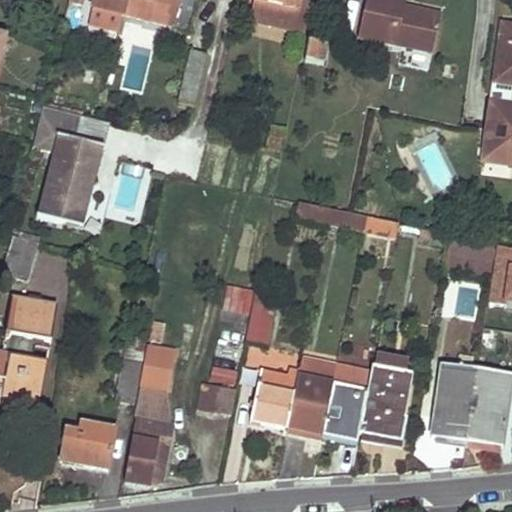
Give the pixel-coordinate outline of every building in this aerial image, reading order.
[(94,0),(92,9),(124,17),(127,0),(94,0)] [(127,0),(124,17),(186,31),(193,0),(127,0)] [(254,0),(249,21),(305,34),(311,0),(254,0)] [(404,10),(406,0),(366,0),(358,39),(432,55),(440,18),(404,10)] [(511,27),(502,26),(485,144),(510,147),(507,167),(511,167),(511,27)] [(325,66),(328,47),(308,43),(304,63),(325,66)] [(195,105),(206,57),(191,53),(179,101),(195,105)] [(80,118),(43,108),(33,149),(55,155),(43,202),(85,213),(101,149),(73,142),(80,118)] [(108,125),(80,118),(73,142),(101,149),(108,125)] [(282,152),(286,131),(271,128),(267,149),(282,152)] [(507,167),(510,147),(485,144),(482,164),(507,167)] [(85,213),(43,202),(39,219),(81,230),(85,213)] [(330,228),(333,211),(300,204),(296,220),(330,228)] [(333,211),(330,228),(363,235),(366,218),(333,211)] [(399,225),(366,218),(363,235),(396,241),(399,225)] [(448,243),(449,235),(420,229),(417,242),(447,247),(448,243)] [(1,276),(26,284),(39,245),(13,237),(1,276)] [(491,279),(495,249),(448,243),(447,247),(443,271),(491,279)] [(495,249),(491,279),(511,281),(511,251),(496,247),(495,249)] [(458,315),(476,317),(479,287),(462,286),(458,315)] [(252,309),(274,313),(278,293),(256,289),(252,309)] [(11,300),(2,348),(0,357),(0,366),(5,367),(0,399),(0,407),(14,410),(38,414),(47,363),(32,361),(35,341),(50,344),(56,308),(40,305),(41,300),(27,298),(27,303),(11,300)] [(274,313),(252,309),(245,345),(267,350),(274,313)] [(142,364),(146,342),(127,339),(123,361),(142,364)] [(170,361),(172,349),(150,345),(148,356),(170,361)] [(403,375),(405,364),(376,358),(374,369),(403,375)] [(337,367),(302,360),(299,374),(298,380),(287,431),(303,434),(322,438),(333,386),(337,367)] [(122,361),(115,403),(134,407),(142,364),(123,361),(122,361)] [(210,366),(208,381),(235,386),(237,370),(210,366)] [(454,443),(455,437),(467,439),(474,390),(477,372),(444,367),(442,383),(438,383),(433,417),(440,418),(437,440),(454,443)] [(372,368),(367,393),(358,437),(388,443),(400,445),(405,420),(402,420),(411,376),(403,375),(374,369),(372,368)] [(262,416),(260,426),(287,431),(298,380),(287,378),(260,372),(249,423),(251,424),(253,415),(262,416)] [(288,372),(287,378),(298,380),(299,374),(288,372)] [(511,380),(511,376),(477,372),(474,390),(510,395),(511,380)] [(196,411),(230,419),(236,391),(201,384),(196,411)] [(367,393),(333,386),(322,438),(340,442),(356,445),(358,437),(367,393)] [(162,405),(164,392),(142,388),(139,401),(162,405)] [(502,450),(510,395),(474,390),(467,439),(479,441),(479,447),(502,450)] [(164,392),(162,405),(139,401),(136,420),(170,427),(164,392)] [(260,426),(262,416),(253,415),(251,424),(260,426)] [(440,418),(433,417),(430,439),(437,440),(440,418)] [(165,454),(170,427),(136,420),(124,484),(147,489),(157,483),(159,475),(163,453),(165,454)] [(90,471),(107,474),(114,432),(81,426),(79,435),(66,433),(60,465),(74,468),(75,463),(90,466),(90,471)]
